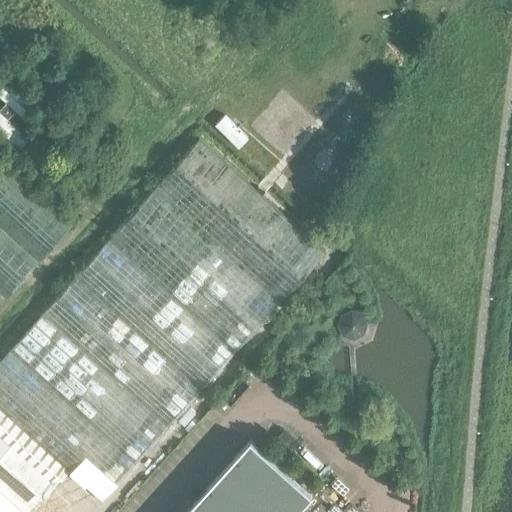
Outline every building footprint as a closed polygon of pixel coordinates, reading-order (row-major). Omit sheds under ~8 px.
[(24,118),(36,106),(0,72),(0,96),(5,101),(0,107),(0,131),(19,149),(29,138),(8,118),(15,110),(24,118)] [(216,122),(240,142),(248,132),(224,112),(216,122)] [(0,511),(30,511),(33,510),(69,470),(102,499),(325,251),(199,137),(0,358),(0,511)] [(0,158),(0,302),(72,224),(0,158)] [(52,191),(60,182),(49,173),(42,182),(52,191)] [(371,324),(356,303),(336,318),(350,338),(371,324)] [(183,511),(295,511),(311,494),(250,438),(183,511)]
